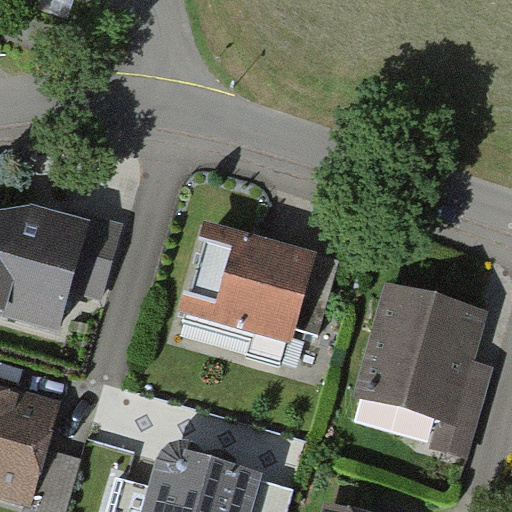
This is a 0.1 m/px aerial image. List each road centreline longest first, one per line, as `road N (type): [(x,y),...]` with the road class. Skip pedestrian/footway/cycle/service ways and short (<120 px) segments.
road 1 (residential): [(511,217),(163,114),(38,115),(0,125)]
road 2 (track): [(163,114),(83,54),(0,25)]
